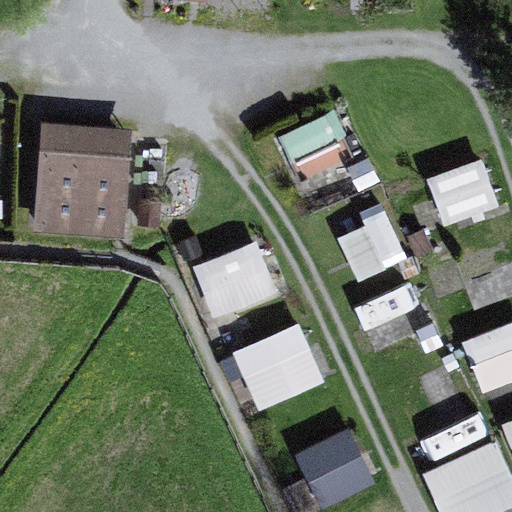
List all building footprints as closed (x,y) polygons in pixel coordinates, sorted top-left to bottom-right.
[(421,0),(422,9),(472,11),(472,0),(421,0)] [(131,122),(40,117),(35,225),(126,230),(131,122)] [(326,200),(374,179),(348,119),(299,140),(326,200)] [(446,226),(501,207),(485,160),(430,180),(446,226)] [(359,283),(409,261),(389,214),(339,236),(359,283)] [(219,324),(285,293),(260,240),(193,271),(219,324)] [(302,325),(235,353),(261,414),(328,386),(302,325)] [(511,325),(466,341),(485,396),(511,386),(511,325)] [(301,452),(318,506),(376,488),(359,434),(301,452)] [(425,476),(441,511),(511,511),(511,472),(498,442),(425,476)]
